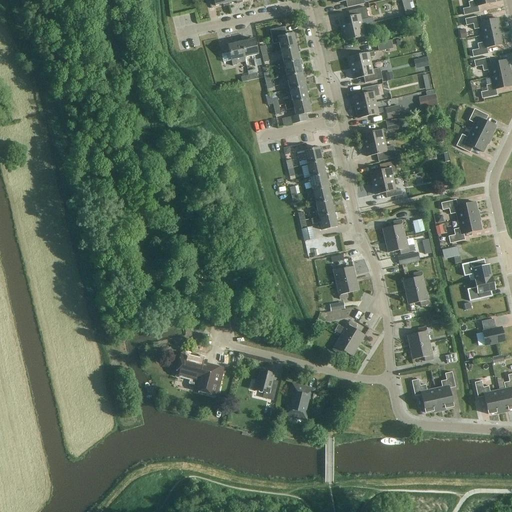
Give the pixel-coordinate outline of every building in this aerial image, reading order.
[(470,8),(463,9),(464,15),(479,12),(478,6),(495,2),(494,0),(473,0),(474,1),(469,2),(470,8)] [(342,31),(362,26),(361,20),(368,18),(366,8),(349,12),(350,17),(340,20),(342,31)] [(480,16),(465,19),(466,26),(473,24),(474,30),(480,28),(481,36),(501,31),(498,18),(481,22),(480,16)] [(362,26),(342,31),(345,41),(355,39),(356,45),(374,41),(371,30),(363,32),(362,26)] [(296,47),(295,40),(297,39),(295,33),(284,36),(282,28),(270,31),(274,44),(279,43),(281,51),(296,47)] [(479,49),(472,51),(473,57),(488,54),(487,48),(504,44),(501,31),(481,36),(483,43),(477,44),(479,49)] [(255,39),(247,41),(246,39),(241,40),(241,42),(245,58),(258,55),(255,39)] [(377,44),(378,51),(394,47),(393,40),(377,44)] [(234,44),(233,42),(227,43),(229,52),(222,54),(224,62),(231,60),(233,66),(237,65),(237,64),(246,62),(245,58),(241,42),(234,44)] [(298,46),(296,47),(281,51),(284,64),(299,60),(298,53),(300,52),(298,46)] [(351,69),(371,64),(369,58),(375,57),(374,52),(349,58),(351,69)] [(489,58),(474,61),(475,67),(482,66),(483,71),(489,70),(490,77),(510,73),(507,60),(490,64),(489,58)] [(302,73),(301,66),(303,65),(301,59),(299,60),(284,64),(277,65),(278,70),(285,68),(287,77),(302,73)] [(419,68),(429,66),(427,59),(417,61),(419,68)] [(371,64),(351,69),(354,80),(364,77),(365,83),(382,79),(380,69),(372,70),(371,64)] [(248,71),(248,72),(250,81),(258,79),(256,69),(248,71)] [(242,82),(250,81),(248,72),(241,73),(242,77),(241,77),(242,82)] [(305,86),(304,79),(306,78),(305,72),(302,73),(287,77),(290,90),(305,86)] [(385,74),(387,81),(394,79),(392,72),(385,74)] [(487,91),(481,92),(482,99),(497,96),(496,89),(511,86),(511,81),(510,73),(490,77),(492,84),(486,85),(487,91)] [(308,99),(307,92),(309,91),(308,85),(305,86),(290,90),(293,103),(308,99)] [(356,108),(376,103),(374,97),(379,96),(377,86),(362,89),(363,95),(353,97),(356,108)] [(435,95),(427,96),(428,107),(437,105),(435,95)] [(310,105),(312,104),(311,98),(308,99),(293,103),(285,105),(286,110),(294,108),(296,116),(291,117),(293,124),(307,121),(306,114),(311,113),(310,105)] [(376,103),(356,108),(358,119),(378,114),(383,113),(382,108),(377,109),(376,103)] [(385,109),(388,119),(402,116),(399,105),(385,109)] [(490,140),(496,127),(485,122),(488,116),(474,109),(469,121),(474,123),(471,130),(473,131),(490,140)] [(400,119),(385,122),(388,133),(402,130),(400,119)] [(490,140),(473,131),(471,130),(467,137),(462,135),(456,146),(470,153),(473,147),(483,152),(490,140)] [(364,146),(384,142),(382,131),(362,135),(364,146)] [(435,136),(432,142),(439,146),(442,141),(435,136)] [(384,142),(364,146),(367,157),(377,155),(379,162),(396,158),(393,146),(386,148),(384,142)] [(323,161),(322,161),(321,154),(323,153),(322,147),(304,151),(307,165),(323,161)] [(325,174),(324,167),(326,166),(325,160),(322,161),(323,161),(307,165),(310,178),(325,174)] [(373,184),(393,180),(391,174),(397,172),(395,162),(382,165),(383,170),(371,173),(373,184)] [(328,187),(327,180),(329,179),(328,173),(325,174),(310,178),(313,191),(328,187)] [(393,180),(373,184),(375,195),(386,193),(387,199),(402,195),(401,189),(395,190),(393,180)] [(331,200),(330,193),(332,192),(331,186),(328,187),(313,191),(316,204),(331,200)] [(334,213),(333,206),(335,205),(334,199),(331,200),(316,204),(319,217),(334,213)] [(457,206),(456,200),(441,203),(442,210),(449,209),(450,215),(456,213),(457,221),(478,216),(475,202),(457,206)] [(312,225),(320,223),(322,231),(337,227),(336,219),(338,218),(337,212),(334,213),(319,217),(311,219),(312,225)] [(450,244),(465,240),(463,234),(481,230),(478,216),(457,221),(459,229),(453,230),(455,235),(448,237),(450,244)] [(394,226),(382,229),(385,241),(405,237),(402,220),(393,222),(394,226)] [(424,231),(422,220),(412,222),(415,234),(424,231)] [(444,233),(442,225),(435,227),(437,235),(444,233)] [(312,227),(307,228),(302,230),(301,230),(304,241),(315,239),(312,227)] [(405,237),(385,241),(388,254),(399,251),(400,255),(409,253),(405,237)] [(428,240),(422,241),(425,255),(431,254),(428,240)] [(459,254),(457,247),(445,250),(446,257),(459,254)] [(418,252),(397,257),(399,266),(420,261),(418,252)] [(477,261),(461,265),(464,277),(473,274),(475,280),(491,276),(489,265),(479,268),(477,261)] [(341,265),(332,267),(336,284),(356,279),(353,267),(342,269),(341,265)] [(414,278),(403,281),(405,293),(426,289),(422,272),(413,274),(414,278)] [(476,287),(467,289),(470,301),(485,298),(484,292),(495,290),(491,276),(475,280),(476,287)] [(356,279),(336,284),(340,300),(348,298),(347,294),(359,291),(356,279)] [(426,289),(405,293),(408,305),(420,303),(421,307),(429,305),(426,289)] [(344,303),(330,305),(331,312),(345,309),(344,303)] [(504,341),(501,328),(495,330),(493,319),(482,322),(484,332),(483,332),(485,345),(504,341)] [(349,322),(341,336),(358,347),(365,336),(355,329),(357,326),(349,322)] [(419,334),(407,336),(410,348),(430,344),(428,333),(426,328),(426,327),(418,329),(419,334)] [(341,336),(332,350),(339,355),(342,351),(352,357),(358,347),(341,336)] [(430,344),(410,348),(412,361),(424,358),(425,362),(433,360),(430,344)] [(223,369),(222,368),(205,364),(206,361),(182,355),(176,376),(197,381),(194,390),(216,395),(223,369)] [(454,355),(446,357),(447,364),(455,362),(455,361),(458,361),(457,355),(454,356),(454,355)] [(494,365),(504,363),(502,356),(492,359),(494,365)] [(260,370),(255,390),(264,393),(262,398),(273,401),(278,382),(272,380),(274,374),(260,370)] [(442,387),(435,389),(439,410),(453,407),(449,389),(455,387),(452,372),(445,374),(446,380),(441,382),(442,387)] [(502,411),(511,408),(511,390),(511,389),(511,374),(508,375),(509,382),(504,383),(505,389),(497,391),(502,411)] [(439,410),(435,389),(427,391),(426,385),(420,386),(419,380),(412,381),(415,396),(421,395),(425,413),(439,410)] [(483,388),(481,381),(475,383),(478,398),(484,396),(488,414),(502,411),(497,391),(490,392),(488,386),(483,388)] [(290,405),(285,415),(286,415),(305,419),(305,420),(306,409),(308,400),(313,390),(312,390),(293,385),(293,394),(290,405)] [(275,409),(269,407),(266,417),(273,419),(275,409)]
